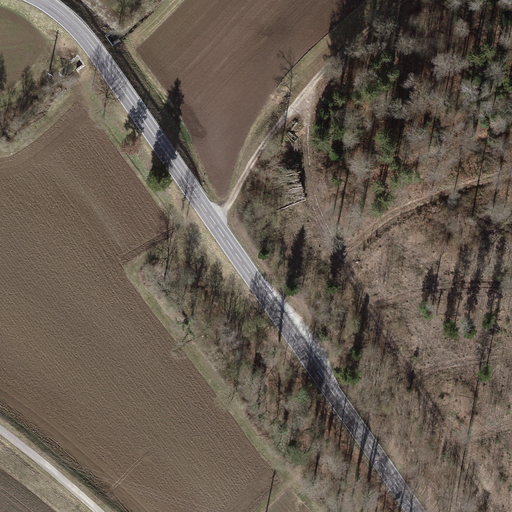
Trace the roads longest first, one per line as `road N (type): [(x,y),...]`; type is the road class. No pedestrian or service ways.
road 1 (primary): [(416,511),(100,56),(42,0)]
road 2 (track): [(310,82),(308,166),(323,222),(493,511)]
road 3 (track): [(217,224),(285,109),(403,0)]
road 4 (track): [(275,309),(268,341),(301,414),(307,456),(257,511)]
